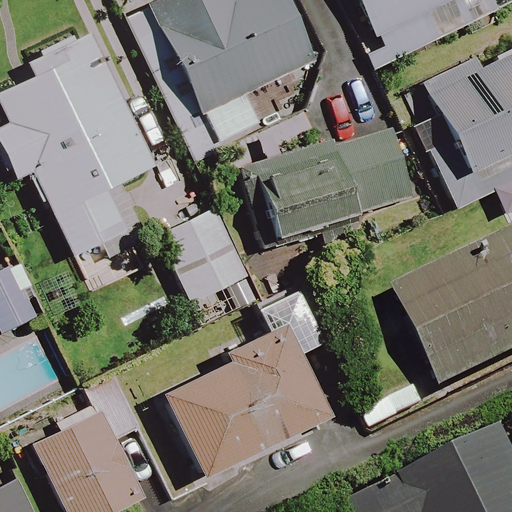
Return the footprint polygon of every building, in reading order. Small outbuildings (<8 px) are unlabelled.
[(271,0),(134,0),(156,45),(206,149),(250,128),(236,99),(304,67),(271,0)] [(343,0),(377,70),(501,10),(496,0),(343,0)] [(144,173),(79,34),(16,63),(24,80),(0,90),(0,179),(3,186),(21,178),(61,263),(118,237),(98,194),(144,173)] [(416,155),(444,218),(511,188),(511,57),(509,51),(416,93),(439,145),(416,155)] [(243,169),(263,248),(351,223),(350,220),(404,204),(386,133),(243,169)] [(238,283),(208,215),(148,241),(178,309),(238,283)] [(511,233),(380,296),(387,311),(372,318),(391,359),(410,350),(431,394),(511,355),(511,233)] [(0,334),(28,322),(20,305),(30,300),(13,263),(0,269),(0,334)] [(262,316),(268,330),(209,358),(214,369),(151,400),(191,484),(316,423),(285,360),(312,347),(290,302),(262,316)] [(114,511),(133,503),(92,419),(85,422),(80,412),(47,429),(51,439),(24,452),(53,511),(114,511)] [(511,511),(511,460),(500,436),(382,491),(389,505),(373,511),(511,511)] [(21,511),(10,487),(0,490),(0,511),(21,511)]
